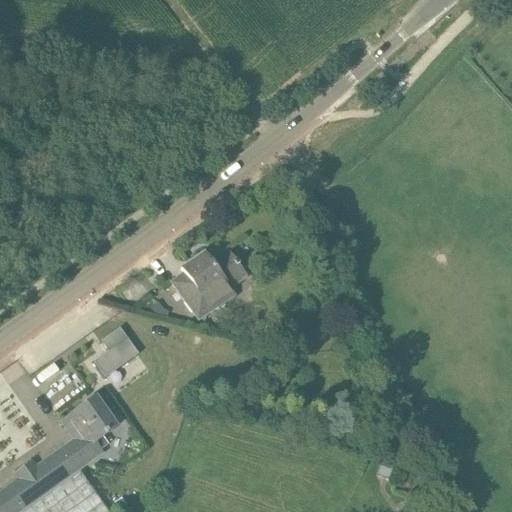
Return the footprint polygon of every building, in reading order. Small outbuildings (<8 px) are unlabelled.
[(237,267),(239,266),(236,262),(235,263),(226,251),(209,263),(204,255),(181,271),(183,274),(170,284),(197,322),(233,297),(228,290),(245,279),(237,267)] [(108,353),(93,364),(105,380),(138,356),(119,330),(101,343),(108,353)] [(102,439),(116,429),(96,400),(62,424),(78,446),(15,490),(12,486),(0,495),(0,511),(20,511),(101,455),(99,452),(108,446),(102,439)] [(393,470),(381,465),(377,477),(389,481),(393,470)] [(106,511),(79,473),(24,511),(106,511)]
